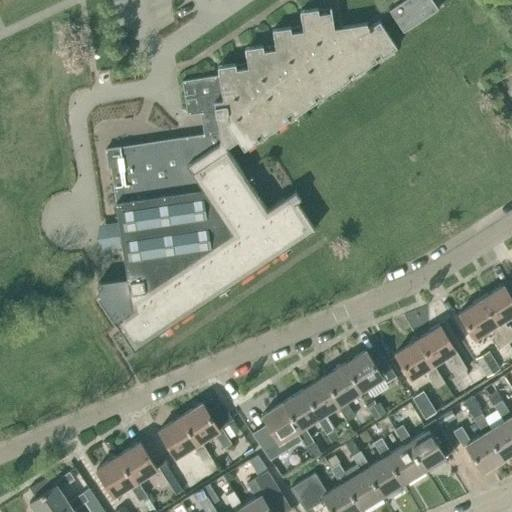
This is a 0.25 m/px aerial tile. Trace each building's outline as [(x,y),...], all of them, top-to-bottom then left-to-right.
[(431,0),(405,0),(389,11),(390,13),(403,32),(438,9),(431,0)] [(218,74),(181,80),(182,81),(186,111),(186,114),(200,112),(204,134),(217,132),(222,140),(226,146),(235,140),(242,150),(257,140),(254,136),(259,132),(262,136),(286,120),(283,116),(288,112),(291,117),(311,104),(315,101),(312,97),(317,93),(320,97),(344,81),(348,79),(345,74),(350,71),(353,75),(376,60),(373,56),(378,52),(381,57),(395,47),(396,47),(378,21),(378,20),(367,22),(334,27),(330,5),(299,10),(302,29),(290,31),(290,26),(272,29),(275,48),(263,49),(262,44),(244,47),(247,66),(235,68),(235,63),(217,65),(218,74)] [(114,280),(97,282),(99,293),(122,330),(133,348),(145,341),(164,328),(166,332),(167,332),(165,328),(223,288),(226,292),(227,292),(224,288),(283,248),(286,252),(287,252),(284,248),(314,228),(310,222),(310,221),(297,202),(296,200),(300,197),(295,189),(280,199),(267,208),(248,179),(252,176),(251,175),(247,178),(230,152),(226,147),(226,146),(222,140),(217,132),(204,134),(185,137),(159,141),(105,149),(107,166),(110,166),(118,221),(107,223),(111,247),(122,246),(124,261),(127,278),(114,280)] [(508,342),(511,339),(511,330),(505,319),(511,314),(511,300),(510,297),(502,284),(480,298),(508,342)] [(488,329),(499,347),(508,342),(480,298),(459,311),(475,337),(488,329)] [(464,369),(437,325),(416,338),(432,364),(445,356),(447,360),(456,374),(464,369)] [(410,377),(423,369),(435,387),(443,382),(432,364),(416,338),(394,352),(410,377)] [(356,392),(366,407),(374,402),(364,387),(381,377),(364,349),(343,362),(360,389),(356,392)] [(476,358),(486,377),(500,368),(489,350),(476,358)] [(344,400),(356,392),(360,389),(343,362),(322,375),(340,403),(336,405),(345,420),(353,415),(344,400)] [(477,368),(468,374),(475,384),(484,378),(477,368)] [(324,413),(336,405),(340,403),(322,375),(302,387),(319,415),(315,418),(325,433),(331,442),(338,437),(333,428),(324,413)] [(483,387),(494,404),(502,399),(491,383),(483,387)] [(300,440),(304,446),(312,458),(320,453),(303,426),(315,418),(319,415),(302,387),(281,400),(298,428),(295,431),(300,440)] [(411,397),(424,417),(434,411),(422,391),(411,397)] [(463,401),(472,417),(481,411),(472,395),(463,401)] [(298,428),(281,400),(260,414),(266,423),(251,432),(270,459),(288,447),(300,440),(295,431),(298,428)] [(202,401),(180,415),(206,458),(210,455),(201,440),(214,432),(223,447),(231,442),(228,437),(222,428),(221,426),(218,428),(202,401)] [(502,421),(506,419),(511,428),(511,414),(510,416),(501,401),(493,405),(502,421)] [(386,412),(379,402),(368,409),(375,419),(386,412)] [(450,409),(436,417),(441,425),(455,417),(450,409)] [(482,433),(485,431),(502,459),(504,458),(511,452),(511,428),(506,419),(502,421),(490,428),(480,413),(472,418),(482,433)] [(202,460),(206,458),(180,415),(158,429),(175,457),(193,445),(202,460)] [(403,443),(406,442),(423,469),(444,457),(441,451),(451,446),(447,439),(436,418),(422,425),(424,430),(411,438),(402,423),(394,428),(403,443)] [(228,437),(239,431),(233,421),(222,428),(228,437)] [(482,433),(469,441),(460,426),(452,431),(462,447),(465,445),(481,472),(502,459),(485,431),(482,433)] [(402,483),(423,469),(406,442),(403,443),(390,451),(381,436),(373,441),(382,456),(385,455),(402,483)] [(140,440),(118,454),(144,496),(147,495),(138,480),(151,471),(160,487),(168,481),(158,465),(156,467),(140,440)] [(364,468),(380,495),(402,483),(385,455),(382,456),(369,465),(360,449),(352,454),(361,469),(364,468)] [(144,496),(118,454),(96,468),(113,495),(130,485),(139,500),(144,496)] [(359,509),(380,495),(364,468),(361,469),(348,477),(339,463),(331,467),(340,483),(343,481),(359,509)] [(55,469),(29,487),(35,497),(55,484),(53,481),(60,477),(55,469)] [(241,511),(275,511),(289,504),(267,469),(246,482),(256,497),(242,505),(239,507),(241,511)] [(36,511),(57,511),(70,504),(68,501),(59,488),(74,478),(69,471),(60,477),(53,481),(55,484),(35,497),(29,501),(36,511)] [(197,483),(190,471),(178,479),(185,491),(197,483)] [(320,496),(322,495),(332,511),(353,511),(359,509),(343,481),(340,483),(327,491),(318,475),(310,480),(320,496)] [(305,501),(315,495),(304,477),(294,484),(305,501)] [(202,487),(212,503),(218,499),(209,483),(202,487)] [(217,511),(202,487),(194,492),(206,511),(205,511),(217,511)] [(234,510),(230,511),(241,511),(239,507),(242,505),(233,490),(225,495),(234,510)] [(68,501),(70,504),(57,511),(75,511),(73,509),(83,502),(88,499),(83,491),(82,492),(68,501)]
